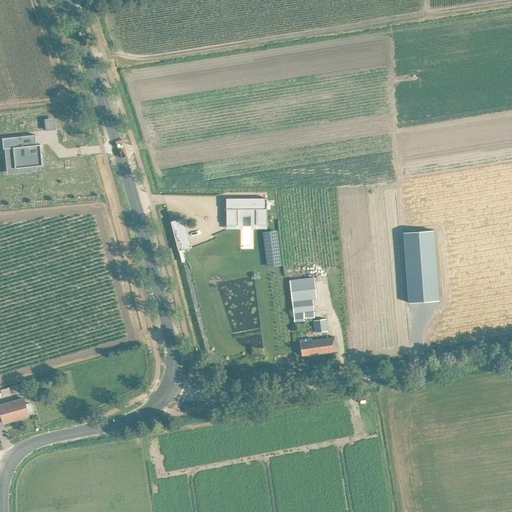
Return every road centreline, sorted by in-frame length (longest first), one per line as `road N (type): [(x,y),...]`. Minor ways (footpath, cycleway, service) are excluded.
road 1 (tertiary): [(169,386),(173,359),(151,260),(66,0)]
road 2 (unclassified): [(511,353),(283,390),(197,396),(169,386)]
road 3 (tertiary): [(3,511),(6,465),(18,451),(123,423),(147,412),(169,386)]
